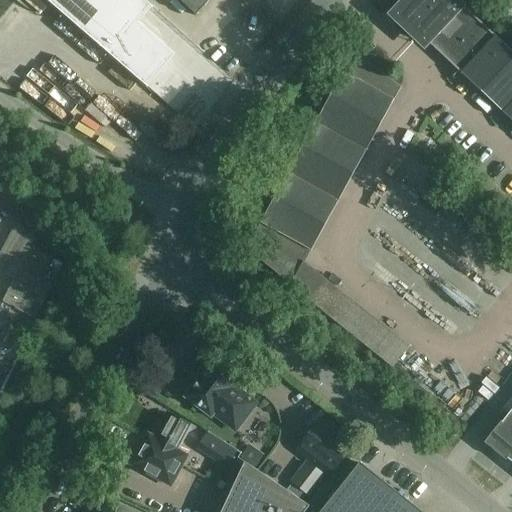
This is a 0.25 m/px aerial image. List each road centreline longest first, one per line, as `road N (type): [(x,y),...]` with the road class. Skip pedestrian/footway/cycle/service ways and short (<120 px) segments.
road 1 (unclassified): [(487,511),(159,249)]
road 2 (unclassified): [(41,511),(159,249)]
road 3 (unknown): [(511,335),(488,352),(458,344),(364,280),(356,249),(383,180)]
road 4 (unclassified): [(182,208),(247,97),(328,0)]
road 5 (unclassified): [(182,208),(96,164),(0,95)]
road 6 (unknown): [(318,12),(438,80)]
